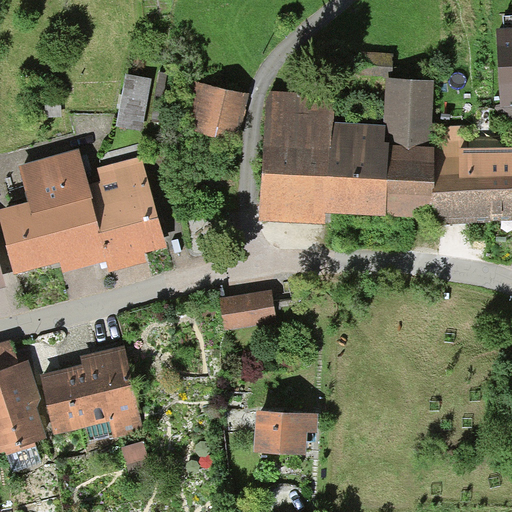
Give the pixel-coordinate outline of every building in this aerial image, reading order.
[(511,24),(493,25),(502,107),(511,133),(511,24)] [(395,54),(361,53),(361,71),(394,72),(395,54)] [(169,68),(157,66),(153,108),(165,109),(169,68)] [(151,81),(126,76),(117,127),(141,131),(151,81)] [(391,148),(433,149),(437,83),(388,81),(386,125),(385,147),(391,148)] [(198,86),(188,130),(235,141),(245,97),(198,86)] [(264,95),(260,223),(324,225),(325,215),(388,218),(391,148),(385,147),(386,125),(335,124),(336,97),(264,95)] [(44,102),(45,115),(60,114),(59,102),(44,102)] [(433,149),(432,219),(431,226),(490,225),(490,223),(511,222),(511,151),(467,152),(467,127),(448,127),(433,149)] [(433,149),(391,148),(388,218),(432,219),(433,149)] [(0,212),(0,219),(15,277),(62,265),(64,274),(109,262),(86,174),(80,152),(18,169),(27,205),(0,212)] [(142,160),(86,174),(109,262),(112,272),(148,263),(146,257),(166,252),(161,232),(142,160)] [(269,292),(222,298),(226,329),(273,323),(269,292)] [(83,363),(44,371),(54,423),(108,412),(111,432),(139,427),(124,352),(82,360),(83,363)] [(28,362),(0,370),(0,450),(44,436),(34,401),(39,400),(28,362)] [(258,414),(256,453),(305,456),(306,434),(315,434),(316,417),(258,414)]
